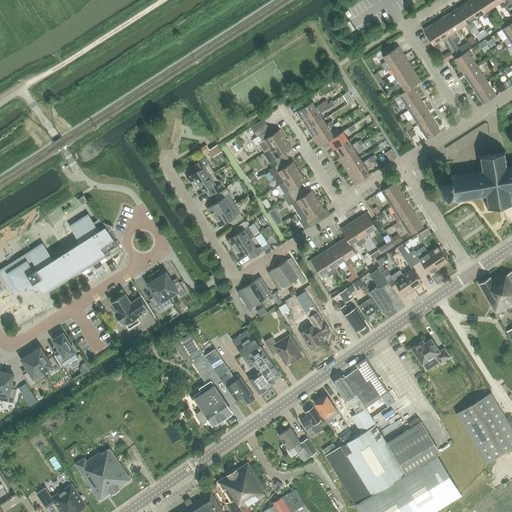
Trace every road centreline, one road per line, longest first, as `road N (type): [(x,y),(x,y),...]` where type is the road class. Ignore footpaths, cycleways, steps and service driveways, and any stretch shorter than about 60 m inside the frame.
road 1 (tertiary): [(128,511),(469,275)]
road 2 (residential): [(342,212),(235,274),(159,154)]
road 3 (residential): [(465,124),(404,25),(444,0)]
road 4 (residential): [(0,338),(16,343),(139,264)]
road 5 (unknown): [(441,294),(511,408)]
road 6 (residential): [(469,275),(399,164)]
road 7 (residential): [(342,212),(281,106)]
